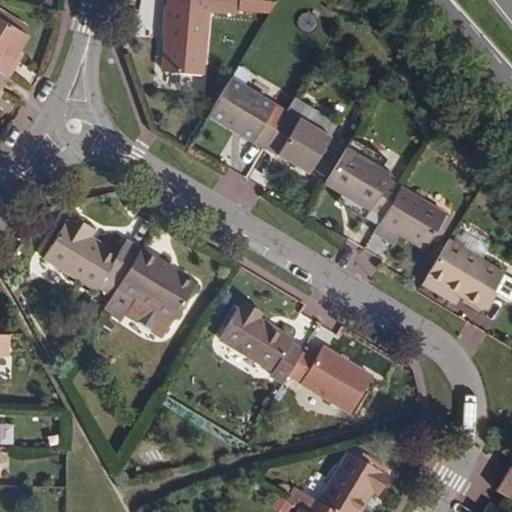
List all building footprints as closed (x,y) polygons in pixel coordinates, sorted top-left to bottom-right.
[(207,0),(170,0),(170,5),(166,5),(165,31),(168,31),(164,70),(202,74),(207,0)] [(0,21),(10,27),(13,22),(0,13),(0,21)] [(0,21),(0,74),(4,77),(28,39),(24,37),(28,31),(13,22),(10,27),(0,21)] [(207,115),(263,149),(285,112),(267,101),(228,79),(207,115)] [(285,112),(263,149),(306,175),(328,138),(294,118),(285,112)] [(381,219),(399,188),(387,181),(389,176),(343,150),(322,185),(381,219)] [(399,188),(381,219),(372,234),(387,242),(394,230),(399,234),(424,248),(444,213),(399,188)] [(104,276),(118,283),(139,248),(124,239),(116,253),(89,236),(84,233),(87,226),(69,214),(42,257),(95,290),(104,276)] [(93,229),(87,226),(84,233),(89,236),(93,229)] [(399,234),(394,230),(387,242),(392,245),(399,234)] [(457,245),(476,254),(483,240),(464,230),(457,245)] [(503,272),(447,240),(427,274),(483,307),(503,272)] [(139,248),(118,283),(117,285),(172,319),(193,283),(165,267),(167,264),(139,248)] [(354,249),(345,273),(367,281),(376,258),(354,249)] [(286,375),(301,349),(289,343),(292,339),(258,319),(262,312),(244,302),(241,308),(237,307),(218,339),(271,371),(269,375),(282,382),(286,375)] [(0,352),(9,353),(9,334),(0,333),(0,352)] [(301,349),(286,375),(349,412),(370,376),(320,348),(317,355),(303,346),(301,349)] [(311,498),(303,511),(304,511),(356,511),(369,490),(377,494),(387,476),(347,452),(317,501),(311,498)] [(511,466),(511,467),(497,492),(511,501),(511,466)]
